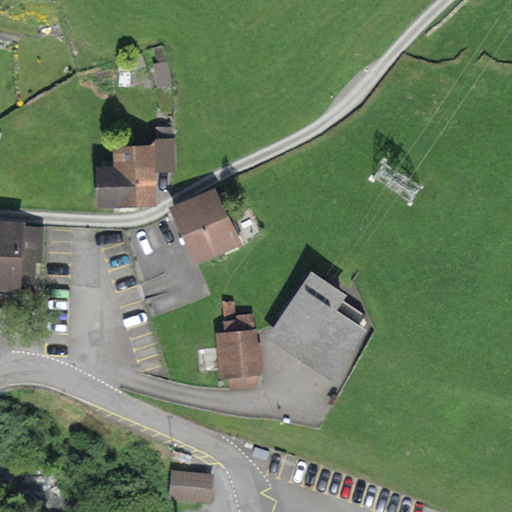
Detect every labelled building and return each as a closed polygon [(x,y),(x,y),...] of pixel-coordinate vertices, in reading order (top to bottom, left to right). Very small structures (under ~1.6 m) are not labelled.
[(171,84),(167,62),(154,64),(159,86),(171,84)] [(114,167),(96,168),(98,208),(156,205),(154,172),(179,171),(177,138),(156,139),(151,145),(113,147),(114,167)] [(221,204),(173,224),(195,275),(243,254),(221,204)] [(44,224),(0,221),(0,286),(41,288),(44,224)] [(347,300),(308,275),(267,338),(333,380),(363,333),(336,316),(347,300)] [(258,328),(214,333),(220,380),(229,379),(230,389),(262,386),(261,376),(263,375),(258,328)] [(220,476),(179,473),(176,502),(217,505),(220,476)]
